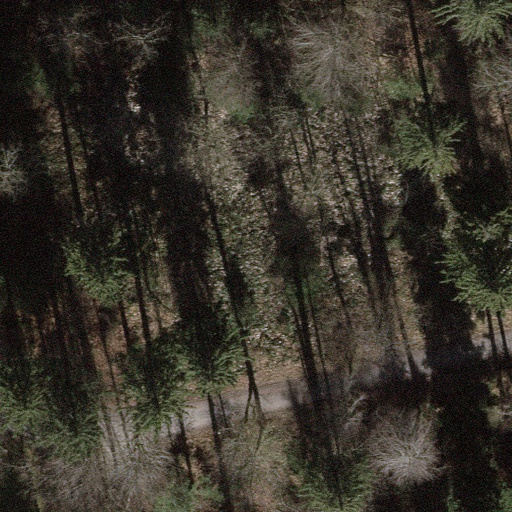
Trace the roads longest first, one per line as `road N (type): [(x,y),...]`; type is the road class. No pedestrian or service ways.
road 1 (track): [(98,450),(511,343)]
road 2 (track): [(0,430),(98,450),(92,511)]
